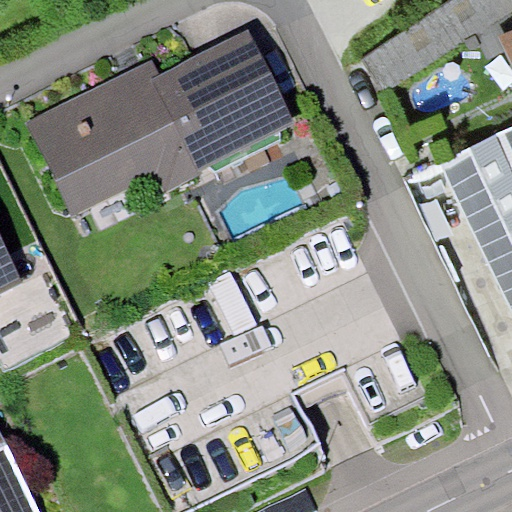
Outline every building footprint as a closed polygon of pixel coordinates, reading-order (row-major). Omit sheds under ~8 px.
[(511,0),(451,0),(362,59),(383,93),(496,23),(501,31),(511,25),(511,0)] [(511,25),(501,31),(511,52),(511,25)] [(140,85),(30,138),(68,216),(173,166),(188,196),(293,145),(247,51),(147,99),(140,85)] [(511,125),(440,160),(511,307),(511,125)] [(0,295),(23,284),(0,235),(0,295)] [(30,511),(0,450),(0,511),(30,511)]
